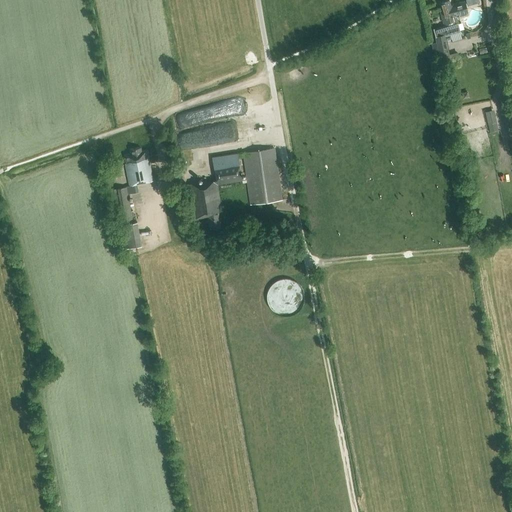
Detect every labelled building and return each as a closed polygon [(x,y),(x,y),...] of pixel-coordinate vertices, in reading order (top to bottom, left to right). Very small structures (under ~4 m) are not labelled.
[(458,23),(456,17),(469,14),(465,2),(450,6),(449,2),(441,4),(442,8),(440,9),(444,26),(433,28),(435,36),(440,60),(450,58),(446,36),(460,32),(458,23)] [(502,117),(510,115),(506,100),(498,102),(502,117)] [(485,111),(488,124),(496,122),(493,109),(485,111)] [(142,147),(131,149),(132,153),(126,154),(127,163),(126,163),(129,184),(153,181),(148,150),(143,151),(142,147)] [(250,204),(281,199),(274,148),(244,152),(212,157),(215,180),(188,184),(193,219),(207,217),(209,229),(221,227),(219,211),(220,211),(219,208),(221,208),(218,185),(220,185),(220,184),(242,181),(242,183),(247,182),(250,204)] [(123,221),(132,219),(127,187),(117,188),(123,221)]
